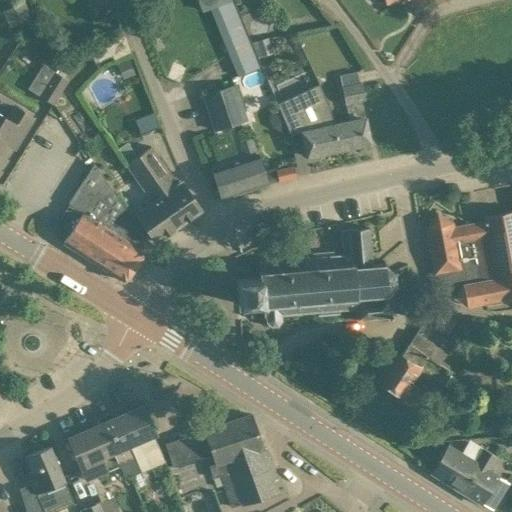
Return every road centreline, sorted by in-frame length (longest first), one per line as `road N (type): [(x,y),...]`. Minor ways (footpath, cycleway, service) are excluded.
road 1 (residential): [(216,232),(292,202),(511,152)]
road 2 (residential): [(216,232),(121,0)]
road 3 (tertiary): [(278,406),(137,319)]
road 4 (tertiary): [(137,319),(0,233)]
road 5 (residential): [(0,439),(76,394),(123,340)]
road 6 (residential): [(278,406),(282,451),(353,507)]
